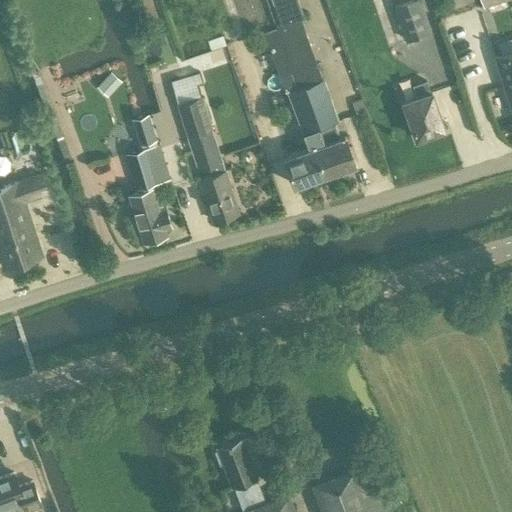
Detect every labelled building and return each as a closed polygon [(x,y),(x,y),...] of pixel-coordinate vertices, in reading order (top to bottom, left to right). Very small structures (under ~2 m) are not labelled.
[(298,0),(271,0),(281,25),(279,26),(300,85),(308,107),(318,104),(325,124),(318,126),(324,143),(314,146),(324,175),(355,163),(345,135),(340,137),(334,121),(339,119),(324,78),(303,18),(304,17),(298,0)] [(408,37),(432,29),(421,0),(414,0),(397,6),(408,37)] [(482,0),(484,4),(488,3),(490,10),(507,4),(505,0),(482,0)] [(279,26),(261,32),(266,48),(269,46),(285,90),(287,90),(300,85),(279,26)] [(223,35),(208,40),(211,49),(226,44),(223,35)] [(511,83),(511,48),(495,54),(505,86),(511,83)] [(96,86),(106,95),(120,80),(110,71),(96,86)] [(445,129),(432,90),(430,90),(427,82),(414,86),(416,95),(403,99),(417,139),(419,138),(421,142),(433,138),(431,133),(445,129)] [(309,149),(285,156),(295,185),(324,175),(314,146),(324,143),(318,126),(325,124),(318,104),(308,107),(300,85),(287,90),(302,133),(304,132),(309,149)] [(201,96),(179,103),(188,133),(211,126),(201,96)] [(362,98),(352,102),(355,111),(365,107),(362,98)] [(140,144),(157,139),(149,113),(131,118),(140,144)] [(211,126),(188,133),(189,136),(199,168),(207,166),(222,161),(212,129),(211,126)] [(130,194),(132,202),(129,203),(128,205),(129,210),(131,211),(134,210),(144,241),(167,233),(164,223),(171,221),(166,207),(164,207),(163,205),(161,204),(158,205),(153,187),(151,183),(170,177),(160,143),(127,153),(138,191),(130,194)] [(210,174),(199,177),(213,220),(239,212),(225,169),(223,161),(222,161),(207,166),(210,174)] [(23,200),(47,192),(41,173),(0,187),(0,246),(7,267),(42,255),(23,200)] [(295,511),(288,492),(264,501),(254,477),(258,476),(243,434),(216,444),(218,449),(215,450),(220,462),(223,461),(232,485),(236,484),(245,508),(243,509),(244,511),(295,511)] [(323,511),(390,511),(371,461),(312,483),(323,511)] [(19,485),(14,472),(0,477),(0,511),(19,511),(42,504),(33,480),(19,485)]
